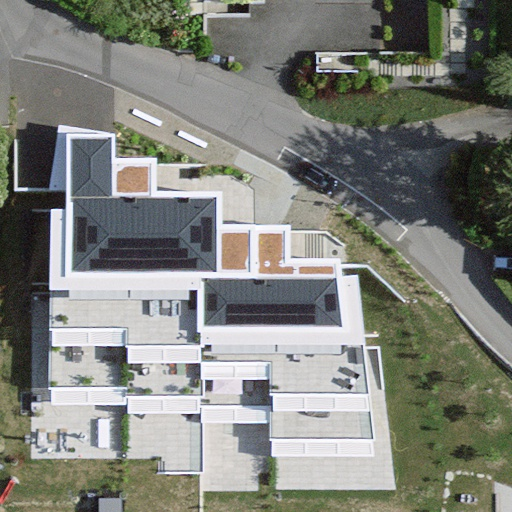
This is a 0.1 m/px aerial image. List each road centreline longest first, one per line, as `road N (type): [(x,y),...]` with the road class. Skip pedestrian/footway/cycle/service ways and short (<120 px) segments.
road 1 (residential): [(297,138),(41,37),(14,0)]
road 2 (residential): [(297,138),(416,208),(511,331)]
